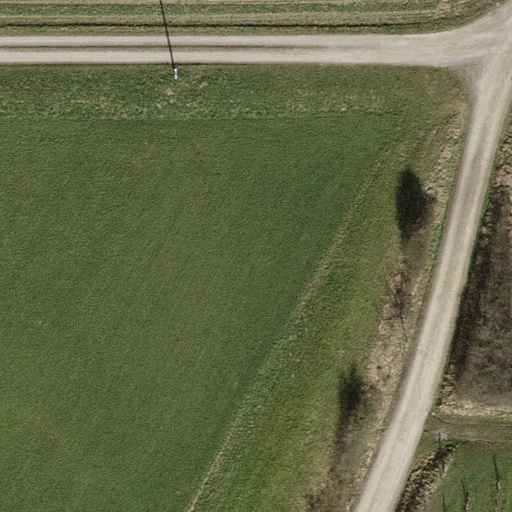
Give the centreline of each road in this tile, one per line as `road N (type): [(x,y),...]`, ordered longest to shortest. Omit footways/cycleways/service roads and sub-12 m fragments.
road 1 (track): [(0,53),(511,52)]
road 2 (track): [(372,511),(405,430),(511,62)]
